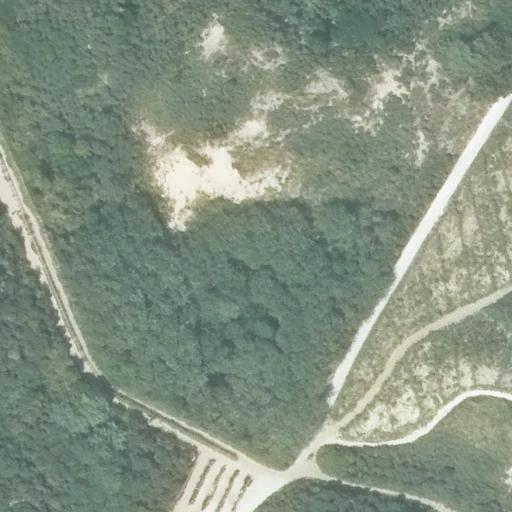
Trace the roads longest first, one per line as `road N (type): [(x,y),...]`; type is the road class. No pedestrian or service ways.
road 1 (unknown): [(452,511),(260,467),(102,383),(0,154)]
road 2 (unknown): [(511,284),(412,335),(297,471)]
